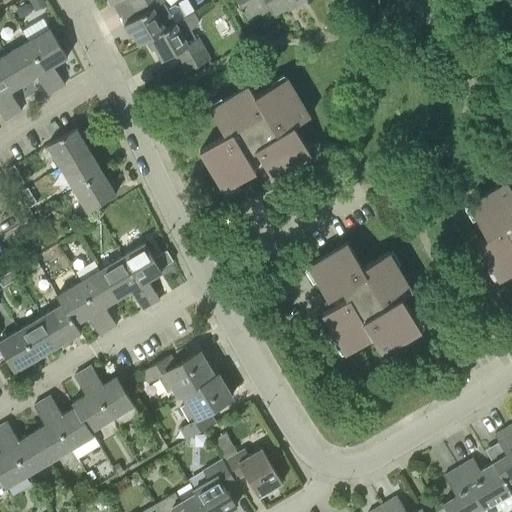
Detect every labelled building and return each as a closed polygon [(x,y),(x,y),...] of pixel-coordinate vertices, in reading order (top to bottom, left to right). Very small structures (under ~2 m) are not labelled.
[(148,40),(187,16),(182,6),(176,4),(170,7),(166,0),(165,0),(142,0),(134,5),(139,15),(124,23),(130,33),(133,31),(140,44),(148,40)] [(261,11),(270,6),(266,0),(238,0),(247,15),(259,8),(261,11)] [(288,8),(297,3),(295,0),(266,0),(270,6),(273,12),(286,5),(288,8)] [(211,57),(206,48),(199,36),(197,37),(192,29),(198,25),(200,19),(195,11),(187,16),(148,40),(153,48),(155,47),(163,59),(175,52),(186,72),(211,57)] [(57,88),(65,83),(54,64),(68,56),(50,27),(28,40),(57,88)] [(48,93),(57,88),(28,40),(6,53),(24,82),(37,74),(48,93)] [(22,109),(18,103),(11,90),(24,82),(6,53),(0,56),(0,92),(13,114),(22,109)] [(272,174),(310,151),(295,125),(310,115),(287,76),(255,95),(249,85),(210,108),(225,134),(200,150),(224,189),(265,164),(272,174)] [(0,111),(5,119),(13,114),(0,92),(0,111)] [(61,166),(90,149),(76,127),(48,144),(61,166)] [(74,188),(103,171),(95,158),(90,149),(61,166),(74,188)] [(16,184),(24,179),(15,164),(6,169),(16,184)] [(103,171),(74,188),(88,210),(116,193),(103,171)] [(511,187),(507,179),(468,202),(487,234),(477,240),(500,279),(511,271),(511,187)] [(29,207),(37,202),(28,186),(19,191),(29,207)] [(49,240),(58,235),(48,220),(40,225),(49,240)] [(151,303),(160,298),(148,279),(162,270),(145,241),(122,255),(151,303)] [(323,312),(323,313),(346,351),(373,335),(382,351),(421,328),(402,296),(413,290),(389,251),(363,267),(348,241),(309,265),(333,306),(323,312)] [(20,265),(25,273),(40,264),(35,255),(20,265)] [(143,308),(151,303),(122,255),(101,267),(119,297),(131,289),(143,308)] [(108,329),(117,324),(107,307),(105,305),(119,297),(101,267),(80,280),(108,329)] [(0,276),(0,281),(3,286),(18,277),(14,269),(0,276)] [(100,334),(108,329),(80,280),(56,294),(62,302),(80,331),(81,330),(76,322),(88,315),(100,334)] [(59,343),(80,331),(62,302),(41,315),(59,343)] [(37,357),(59,343),(41,315),(19,328),(37,357)] [(0,346),(14,370),(37,357),(19,328),(0,339),(0,346)] [(178,397),(181,395),(214,374),(200,350),(176,364),(170,353),(142,370),(148,381),(158,376),(167,391),(173,388),(178,397)] [(85,369),(114,417),(135,404),(118,375),(104,384),(92,365),(85,369)] [(92,430),(114,417),(85,369),(75,375),(87,394),(75,401),(92,430)] [(444,383),(453,378),(448,369),(439,375),(444,383)] [(186,438),(215,420),(209,410),(232,396),(217,372),(214,374),(181,395),(186,403),(181,406),(190,421),(179,427),(186,438)] [(94,434),(92,430),(75,401),(73,403),(75,407),(63,414),(52,395),(44,399),(73,447),(94,434)] [(50,461),(73,447),(44,399),(35,405),(46,424),(33,432),(50,461)] [(30,473),(50,461),(33,432),(20,440),(8,421),(1,425),(30,473)] [(6,487),(30,473),(1,425),(0,425),(0,445),(3,450),(0,451),(0,477),(4,483),(6,487)] [(511,426),(511,425),(495,434),(507,454),(494,462),(511,491),(511,490),(511,426)] [(222,458),(236,481),(247,474),(259,496),(283,481),(263,447),(251,454),(246,447),(224,459),(223,457),(222,458)] [(511,490),(511,491),(494,462),(481,469),(474,457),(459,466),(484,508),(486,511),(494,511),(501,508),(497,501),(509,493),(511,498),(511,490)] [(195,491),(208,511),(226,511),(237,505),(230,492),(240,486),(236,481),(222,458),(203,469),(209,479),(193,488),(195,491)] [(449,511),(477,511),(484,508),(459,466),(445,475),(457,495),(443,502),(449,511)] [(208,511),(195,491),(181,500),(175,491),(156,502),(161,511),(208,511)] [(425,511),(423,507),(414,511),(407,511),(398,495),(383,504),(387,511),(425,511)] [(161,511),(156,502),(139,511),(161,511)]
